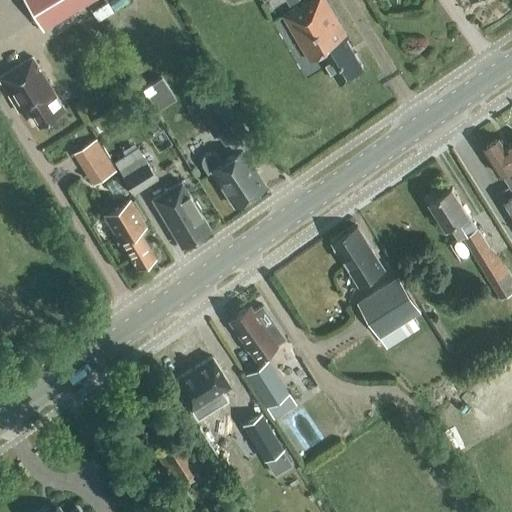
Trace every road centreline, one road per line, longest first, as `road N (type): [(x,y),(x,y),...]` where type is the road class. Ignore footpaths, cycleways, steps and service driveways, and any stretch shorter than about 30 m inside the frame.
road 1 (primary): [(0,428),(511,65)]
road 2 (track): [(240,251),(326,382),(362,401),(412,412),(473,511)]
road 3 (track): [(144,322),(0,99)]
